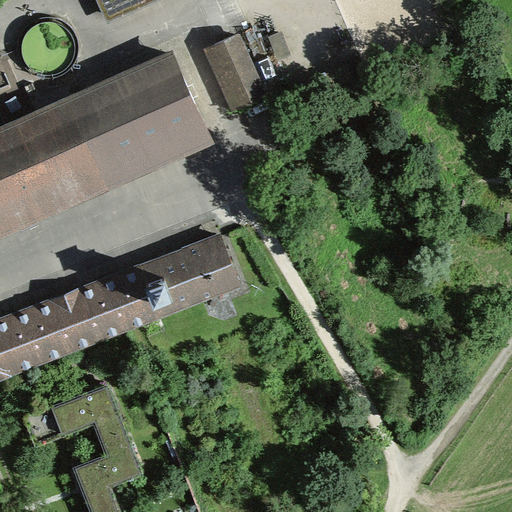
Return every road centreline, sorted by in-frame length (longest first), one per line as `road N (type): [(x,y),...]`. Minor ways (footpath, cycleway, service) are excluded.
road 1 (track): [(408,473),(272,249),(171,12)]
road 2 (track): [(408,473),(511,344)]
